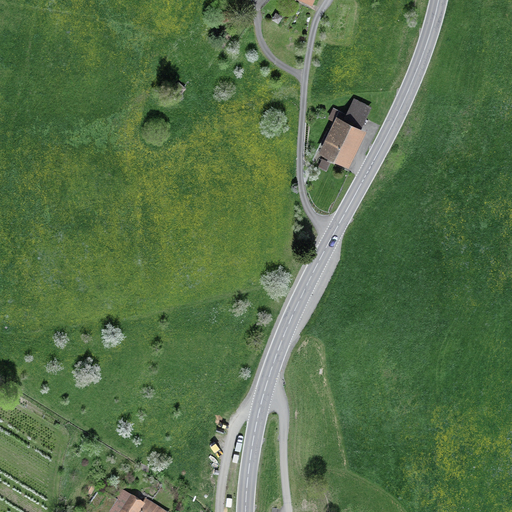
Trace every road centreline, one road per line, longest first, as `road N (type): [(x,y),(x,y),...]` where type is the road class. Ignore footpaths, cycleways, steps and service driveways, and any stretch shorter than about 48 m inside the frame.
road 1 (secondary): [(438,0),(407,93),(331,235)]
road 2 (residential): [(331,235),(302,168),(309,47),(323,0)]
road 3 (secondary): [(331,235),(262,396)]
road 4 (unclassified): [(292,511),(289,407),(262,396)]
